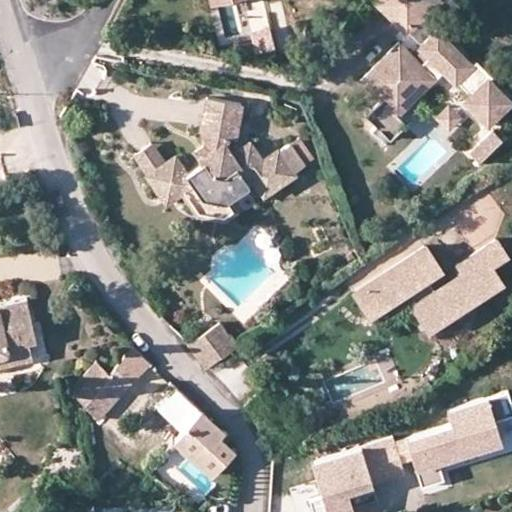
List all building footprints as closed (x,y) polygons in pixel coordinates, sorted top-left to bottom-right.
[(441,0),(379,0),(409,30),(441,0)] [(268,23),(249,29),(256,51),(275,44),(268,23)] [(420,45),(422,47),(430,55),(422,62),(415,54),(400,39),(361,75),(379,95),(362,111),(390,138),(406,123),(398,113),(444,70),(455,82),(459,78),(472,90),(464,96),(488,121),(511,99),(490,76),(493,73),(478,58),(473,61),(439,26),(420,45)] [(422,47),(415,54),(422,62),(430,55),(422,47)] [(230,121),(234,102),(207,96),(199,130),(206,132),(203,145),(208,150),(200,158),(202,161),(188,172),(175,154),(164,161),(149,173),(147,174),(159,191),(170,183),(182,197),(186,194),(196,186),(205,197),(230,203),(233,201),(253,186),(250,181),(256,177),(266,191),(292,172),(274,150),(259,159),(245,141),(229,154),(224,148),(226,138),(233,139),(236,122),(230,121)] [(241,103),(234,102),(230,121),(236,122),(241,103)] [(458,114),(449,104),(438,113),(448,124),(458,114)] [(503,135),(493,126),(470,147),(479,157),(503,135)] [(135,153),(149,173),(164,161),(149,142),(135,153)] [(195,150),(200,158),(208,150),(203,145),(195,150)] [(170,205),(182,197),(170,183),(159,191),(170,205)] [(240,210),(233,201),(230,203),(205,197),(196,186),(186,194),(200,214),(229,219),(240,210)] [(429,244),(358,291),(374,314),(408,291),(413,288),(421,300),(417,303),(435,332),(508,283),(497,266),(511,256),(511,255),(502,240),(462,267),(467,275),(441,292),(433,280),(436,278),(428,266),(439,259),(429,244)] [(447,271),(439,259),(428,266),(436,278),(447,271)] [(408,291),(417,303),(421,300),(413,288),(408,291)] [(35,338),(27,297),(0,302),(0,364),(32,356),(29,341),(35,338)] [(189,342),(206,367),(239,345),(231,333),(229,334),(220,322),(190,342),(189,342)] [(150,364),(133,345),(114,367),(131,384),(150,364)] [(112,401),(125,387),(124,386),(110,371),(95,359),(84,373),(112,401)] [(84,373),(72,388),(98,416),(110,404),(112,401),(84,373)] [(383,437),(302,463),(313,497),(300,501),(303,511),(334,511),(343,509),(337,490),(393,472),(390,460),(402,456),(412,487),(433,480),(428,461),(491,440),(485,420),(504,414),(497,391),(437,410),(441,424),(384,442),(383,437)] [(317,405),(302,410),(306,421),(321,416),(317,405)] [(225,432),(200,411),(173,440),(211,475),(234,451),(221,437),(225,432)]
